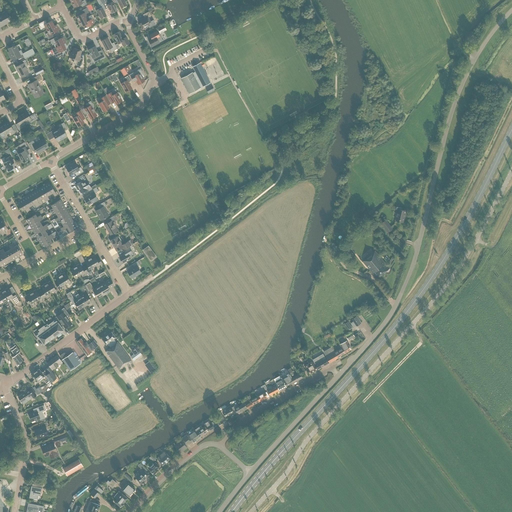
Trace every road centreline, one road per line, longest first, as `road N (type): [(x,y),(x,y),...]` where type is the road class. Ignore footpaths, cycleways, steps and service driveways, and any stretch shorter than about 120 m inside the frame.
road 1 (primary): [(231,511),(413,302),(511,128)]
road 2 (unclassified): [(250,511),(438,295),(511,172)]
road 3 (unclassified): [(338,376),(396,306),(462,82),(511,13)]
road 4 (unclassified): [(50,161),(144,101),(154,81),(128,23)]
road 5 (residential): [(9,381),(129,293)]
road 6 (residential): [(219,446),(329,369)]
road 7 (unclassified): [(249,472),(338,376)]
road 8 (residential): [(15,511),(26,455),(5,391)]
